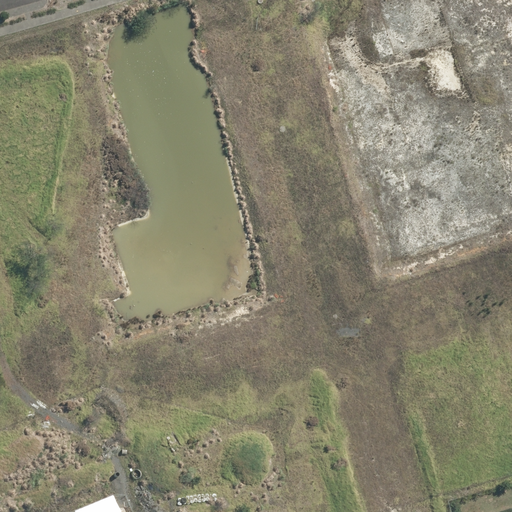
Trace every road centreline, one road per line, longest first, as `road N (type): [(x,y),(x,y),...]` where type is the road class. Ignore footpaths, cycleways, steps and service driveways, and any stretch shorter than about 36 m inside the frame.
road 1 (unknown): [(0,419),(348,318)]
road 2 (unknown): [(252,6),(348,318)]
road 3 (unknown): [(348,318),(409,511)]
road 4 (unknown): [(348,318),(511,269)]
road 5 (unknown): [(380,511),(511,454)]
